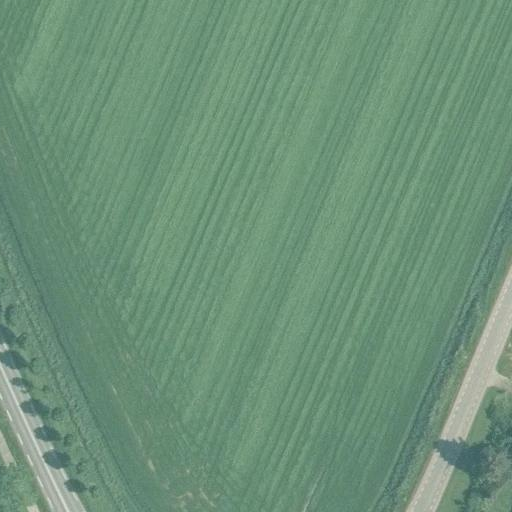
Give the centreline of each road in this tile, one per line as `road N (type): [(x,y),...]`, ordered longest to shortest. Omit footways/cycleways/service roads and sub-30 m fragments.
road 1 (secondary): [(418,511),(511,292)]
road 2 (secondary): [(66,511),(0,373)]
